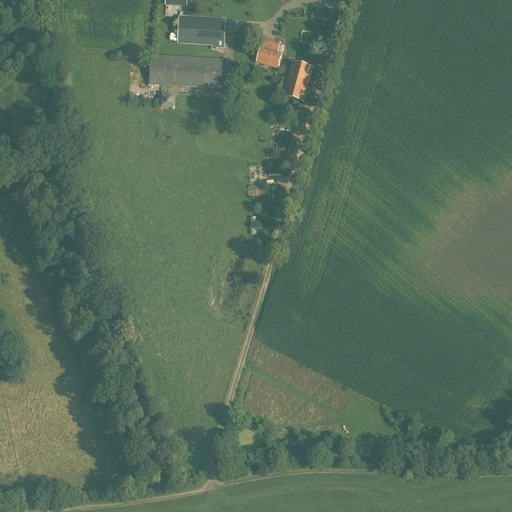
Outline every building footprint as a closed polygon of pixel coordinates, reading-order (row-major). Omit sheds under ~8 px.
[(207,50),(216,50),(216,47),(224,48),(225,19),(179,17),(177,43),(207,45),(207,50)] [(255,63),(278,70),(283,54),(259,48),(255,63)] [(150,56),(149,85),(222,89),(223,60),(150,56)] [(293,63),(288,81),(298,84),(299,82),(308,85),(312,69),(293,63)] [(298,84),(288,81),(284,96),(303,102),(308,85),(299,82),(298,84)] [(20,170),(16,174),(22,179),(26,175),(20,170)] [(361,447),(355,447),(355,454),(361,454),(361,456),(374,457),(375,448),(361,447)]
